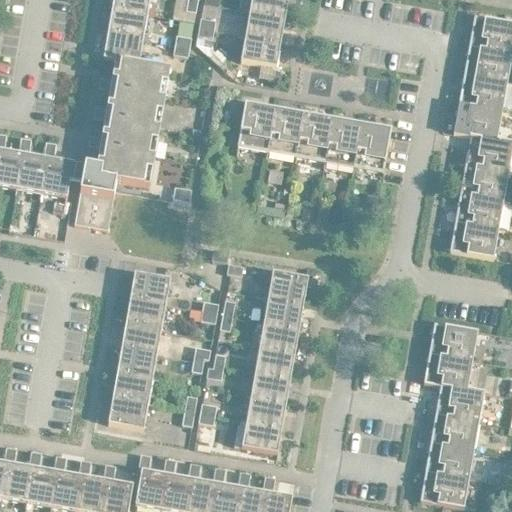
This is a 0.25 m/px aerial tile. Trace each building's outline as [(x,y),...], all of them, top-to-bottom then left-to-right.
[(118,0),(117,8),(152,14),(154,0),(118,0)] [(202,0),(192,0),(191,11),(200,12),(202,0)] [(256,0),(254,11),(290,17),(292,0),(256,0)] [(117,8),(113,33),(148,39),(152,14),(117,8)] [(179,9),(177,18),(199,22),(200,12),(191,11),(179,9)] [(254,11),(250,36),(285,42),(290,17),(254,11)] [(476,33),(474,47),(511,53),(511,22),(479,17),(477,27),(482,28),(481,34),(476,33)] [(205,18),(204,28),(218,30),(220,21),(205,18)] [(218,30),(204,28),(202,37),(217,40),(218,30)] [(108,59),(125,62),(125,61),(143,64),(144,63),(148,39),(113,33),(108,59)] [(181,35),(179,45),(194,47),(196,38),(181,35)] [(285,42),(250,36),(246,62),(281,68),(285,42)] [(202,37),(201,44),(214,56),(217,40),(202,37)] [(194,47),(179,45),(178,55),(192,57),(194,47)] [(471,62),(469,75),(511,83),(511,82),(511,53),(474,47),(472,55),(477,56),(476,62),(471,62)] [(85,191),(101,194),(118,197),(121,180),(148,185),(169,68),(144,63),(143,64),(125,61),(125,62),(122,75),(126,76),(126,81),(105,78),(103,88),(120,91),(117,104),(121,105),(120,110),(100,107),(98,117),(115,120),(112,133),(116,134),(115,139),(94,135),(93,146),(109,149),(107,162),(111,163),(110,168),(89,164),(85,191)] [(466,90),(464,104),(507,112),(511,83),(469,75),(467,84),(472,85),(470,91),(466,90)] [(242,146),(272,151),(280,108),(271,107),(270,111),(264,110),(264,105),(250,103),(249,111),(246,128),(242,146)] [(458,134),(475,137),(475,136),(502,141),(502,140),(507,112),(464,104),(462,113),(466,114),(465,120),(461,119),(458,134)] [(272,151),(300,157),(308,113),(300,112),(299,116),(292,115),(293,111),(280,108),(272,151)] [(242,110),(239,127),(246,128),(249,111),(242,110)] [(300,157),(329,162),(337,118),(328,117),(328,121),(321,120),(322,116),(308,113),(300,157)] [(329,162),(358,167),(366,123),(357,122),(356,126),(350,125),(351,121),(337,118),(329,162)] [(366,123),(358,167),(388,172),(396,129),(386,127),(385,131),(379,130),(379,126),(366,123)] [(0,162),(0,185),(21,189),(27,154),(23,153),(8,150),(11,135),(0,133),(0,135),(0,148),(2,149),(0,162)] [(472,151),(470,164),(511,172),(511,141),(502,140),(502,141),(475,136),(475,137),(473,145),(478,145),(477,152),(472,151)] [(21,189),(46,193),(52,158),(48,157),(33,155),(36,140),(25,138),(23,153),(27,154),(21,189)] [(52,158),(46,193),(71,198),(78,162),(58,159),(60,144),(50,142),(48,157),(52,158)] [(467,180),(465,193),(508,201),(511,179),(511,172),(470,164),(468,173),(473,174),(472,181),(467,180)] [(180,187),(178,199),(194,202),(196,190),(180,187)] [(85,191),(83,200),(100,203),(101,194),(85,191)] [(373,193),(370,208),(381,210),(384,196),(373,193)] [(462,209),(460,222),(503,230),(508,201),(465,193),(463,201),(468,202),(467,209),(462,209)] [(101,194),(100,203),(116,206),(118,197),(101,194)] [(83,200),(82,208),(98,211),(100,203),(83,200)] [(100,203),(98,211),(115,214),(116,206),(100,203)] [(336,209),(334,221),(347,223),(349,211),(344,205),(336,209)] [(82,208),(80,216),(97,219),(98,211),(82,208)] [(308,209),(306,218),(318,220),(319,211),(308,209)] [(98,211),(97,219),(114,221),(115,214),(98,211)] [(79,225),(95,228),(97,219),(80,216),(79,225)] [(97,219),(95,228),(112,231),(114,221),(97,219)] [(503,230),(460,222),(458,231),(463,232),(462,238),(457,237),(455,252),(498,259),(503,230)] [(215,261),(231,264),(233,253),(217,250),(215,261)] [(231,274),(234,275),(246,277),(248,267),(233,265),(231,274)] [(277,272),(273,298),(308,304),(312,278),(277,272)] [(139,273),(135,299),(170,305),(174,280),(139,273)] [(273,298),(268,323),(304,329),(308,304),(273,298)] [(135,299),(130,324),(165,330),(170,305),(135,299)] [(230,301),(227,315),(237,317),(239,303),(230,301)] [(208,302),(206,311),(221,314),(223,304),(208,302)] [(221,314),(206,311),(205,321),(219,323),(221,314)] [(237,317),(227,315),(224,330),(234,332),(237,317)] [(268,323),(264,347),(299,354),(304,329),(268,323)] [(130,324),(126,349),(161,355),(165,330),(130,324)] [(436,340),(434,354),(477,361),(482,332),(439,324),(437,334),(442,335),(440,341),(436,340)] [(198,357),(208,359),(213,360),(215,350),(200,347),(198,357)] [(264,347),(260,372),(295,378),(299,354),(264,347)] [(126,349),(121,374),(157,380),(161,355),(126,349)] [(428,383),(445,386),(472,390),(472,389),(477,361),(434,354),(432,363),(436,364),(435,370),(431,369),(428,383)] [(220,355),(217,369),(227,371),(230,356),(220,355)] [(208,359),(198,357),(196,372),(206,373),(208,359)] [(227,371),(217,369),(212,368),(211,378),(226,380),(227,371)] [(260,372),(255,397),(290,403),(295,378),(260,372)] [(121,374),(117,398),(152,405),(157,380),(121,374)] [(442,401),(440,414),(483,422),(489,392),(472,389),(472,390),(445,386),(444,394),(448,395),(447,402),(442,401)] [(191,396),(189,411),(199,412),(201,398),(191,396)] [(255,397),(251,422),(286,428),(290,403),(255,397)] [(152,405),(117,398),(112,424),(148,430),(152,405)] [(206,404),(204,413),(219,416),(221,406),(206,404)] [(199,412),(189,411),(186,425),(196,427),(199,412)] [(219,416),(204,413),(203,423),(218,426),(219,416)] [(437,430),(435,443),(478,451),(483,422),(440,414),(438,423),(443,424),(442,430),(437,430)] [(286,428),(251,422),(246,448),(281,454),(286,428)] [(432,458),(430,472),(473,480),(478,451),(435,443),(433,452),(438,453),(437,459),(432,458)] [(31,503),(55,507),(61,472),(58,471),(43,468),(46,448),(36,446),(33,467),(37,467),(31,503)] [(6,498),(31,503),(37,467),(33,467),(18,464),(21,449),(11,447),(8,462),(12,463),(6,498)] [(139,506),(165,510),(171,475),(167,474),(152,471),(155,456),(145,455),(142,470),(146,471),(139,506)] [(55,507),(80,511),(87,476),(82,475),(68,473),(71,458),(60,456),(58,471),(61,472),(55,507)] [(165,510),(175,511),(190,511),(196,479),(192,478),(177,476),(180,461),(170,459),(167,474),(171,475),(165,510)] [(0,497),(6,498),(12,463),(8,462),(0,460),(0,497)] [(80,511),(84,511),(105,511),(111,480),(107,480),(92,477),(95,462),(85,460),(82,475),(87,476),(80,511)] [(190,511),(215,511),(221,484),(217,483),(202,480),(205,465),(195,463),(192,478),(196,479),(190,511)] [(111,480),(105,511),(132,511),(137,485),(117,482),(120,466),(110,465),(107,480),(111,480)] [(215,511),(241,511),(246,488),(242,487),(227,485),(230,470),(219,468),(217,483),(221,484),(215,511)] [(241,511),(267,511),(271,492),(266,492),(252,489),(255,474),(244,472),(242,487),(246,488),(241,511)] [(473,480),(430,472),(428,481),(433,482),(432,488),(427,487),(425,501),(468,509),(473,480)] [(271,492),(267,511),(293,511),(296,497),(277,493),(279,478),(269,477),(266,492),(271,492)]
